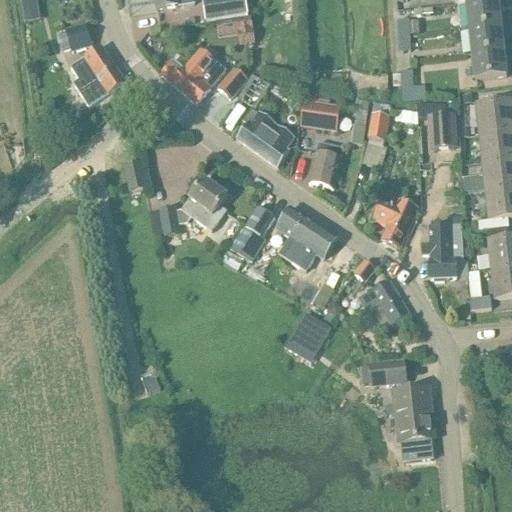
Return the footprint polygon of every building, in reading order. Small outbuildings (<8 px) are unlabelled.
[(19,0),(23,24),(39,21),(36,0),(19,0)] [(154,0),(156,14),(178,10),(194,8),(193,0),(154,0)] [(214,0),(205,1),(208,22),(248,16),(245,0),(214,0)] [(456,0),(457,9),(466,8),(466,7),(499,3),(498,0),(456,0)] [(466,7),(466,8),(469,32),(501,29),(499,3),(466,7)] [(409,23),(397,24),(398,40),(410,39),(410,38),(419,38),(419,24),(409,25),(409,23)] [(86,27),(65,33),(67,38),(59,40),(63,55),(71,54),(72,57),(92,50),(86,27)] [(501,29),(469,32),(472,58),(504,54),(501,29)] [(410,39),(398,40),(399,55),(411,54),(410,39)] [(101,51),(84,63),(71,72),(78,83),(73,87),(90,113),(126,87),(101,51)] [(160,77),(172,87),(197,109),(226,75),(200,52),(185,70),(174,61),(160,77)] [(504,54),(472,58),(475,84),(507,80),(504,54)] [(234,72),(217,92),(230,104),(248,83),(247,83),(235,73),(234,72)] [(393,91),(401,91),(413,90),(412,74),(400,75),(400,77),(392,78),(393,91)] [(511,102),(475,107),(478,136),(511,132),(511,102)] [(305,105),(301,129),(336,135),(339,110),(305,105)] [(246,129),(236,141),(238,142),(278,172),(290,156),(286,153),(295,141),(279,130),(278,131),(275,128),(276,128),(260,116),(259,117),(252,111),(241,126),(246,129)] [(355,129),(354,129),(351,148),(364,150),(366,131),(368,115),(357,114),(355,129)] [(459,152),(457,117),(428,119),(430,154),(459,152)] [(369,146),(363,167),(382,173),(389,151),(384,149),(385,144),(386,144),(390,120),(372,118),(368,142),(372,142),(371,147),(369,146)] [(511,132),(478,136),(481,165),(511,161),(511,132)] [(319,146),(309,188),(334,194),(343,151),(319,146)] [(511,161),(481,165),(485,194),(511,191),(511,161)] [(140,165),(124,169),(129,197),(146,193),(140,165)] [(461,182),(463,194),(482,191),(480,179),(461,182)] [(150,215),(154,242),(164,240),(164,241),(181,239),(179,228),(187,227),(191,222),(212,237),(228,215),(221,209),(228,200),(203,183),(189,203),(182,213),(177,214),(176,210),(159,213),(159,214),(150,215)] [(511,191),(485,194),(488,224),(511,221),(511,191)] [(381,244),(401,253),(418,212),(400,204),(397,210),(381,203),(373,222),(388,228),(381,244)] [(257,211),(238,241),(231,253),(252,266),(266,244),(262,242),(275,222),(257,211)] [(291,213),(277,233),(291,243),(280,260),(297,271),(308,254),(323,264),(337,244),(321,234),(321,233),(291,213)] [(423,260),(430,260),(430,265),(429,265),(429,284),(456,283),(455,265),(464,265),(462,229),(461,220),(448,220),(448,229),(427,230),(428,248),(423,248),(423,260)] [(511,240),(487,243),(491,273),(511,270),(511,240)] [(365,264),(352,279),(365,288),(377,273),(365,264)] [(511,270),(491,273),(494,303),(511,300),(511,270)] [(389,286),(358,305),(379,339),(410,319),(389,286)] [(331,331),(306,316),(296,332),(321,347),(331,331)] [(360,371),(362,389),(371,388),(372,391),(408,387),(405,364),(369,369),(369,370),(360,371)] [(143,387),(148,398),(160,393),(155,381),(143,387)] [(434,443),(428,392),(394,396),(399,447),(434,443)] [(511,511),(511,490),(492,500),(492,511),(511,511)]
